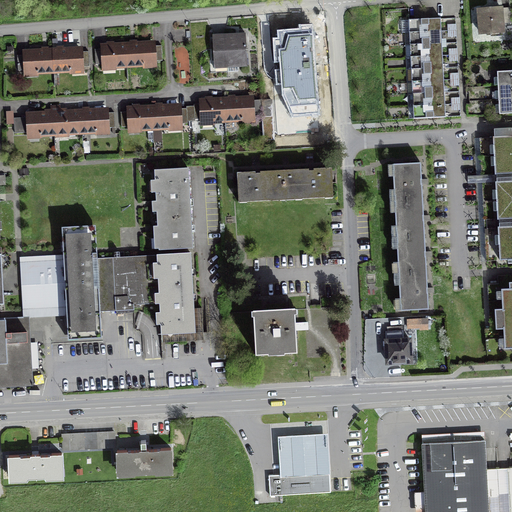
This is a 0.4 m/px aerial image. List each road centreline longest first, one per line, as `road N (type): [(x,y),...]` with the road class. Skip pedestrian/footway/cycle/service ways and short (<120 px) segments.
road 1 (residential): [(333,3),(357,394)]
road 2 (residential): [(0,31),(333,3)]
road 3 (residential): [(199,169),(211,402)]
road 4 (primary): [(211,402),(0,413)]
road 5 (primary): [(511,385),(357,394)]
road 6 (primary): [(357,394),(211,402)]
